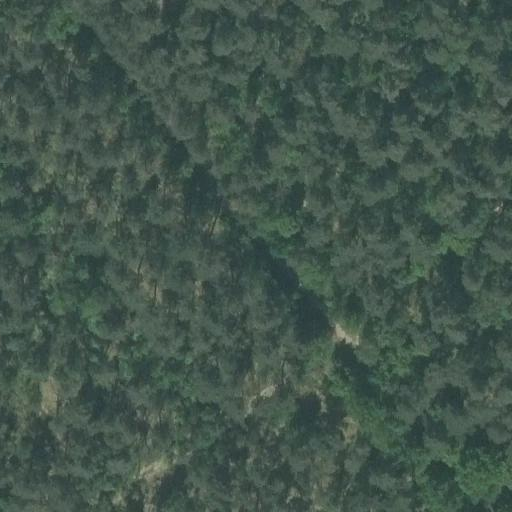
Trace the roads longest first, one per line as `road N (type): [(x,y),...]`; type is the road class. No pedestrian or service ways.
road 1 (track): [(360,345),(84,0)]
road 2 (track): [(110,511),(360,345)]
road 3 (track): [(494,511),(360,345)]
